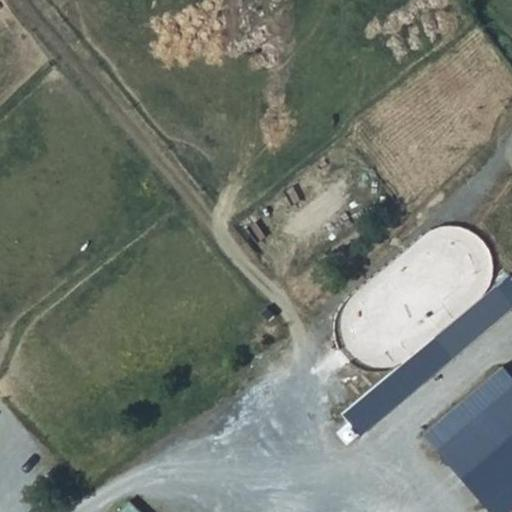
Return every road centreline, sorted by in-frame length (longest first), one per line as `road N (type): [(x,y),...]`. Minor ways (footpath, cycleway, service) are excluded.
road 1 (track): [(25,0),(322,353)]
road 2 (track): [(322,353),(413,281),(511,152)]
